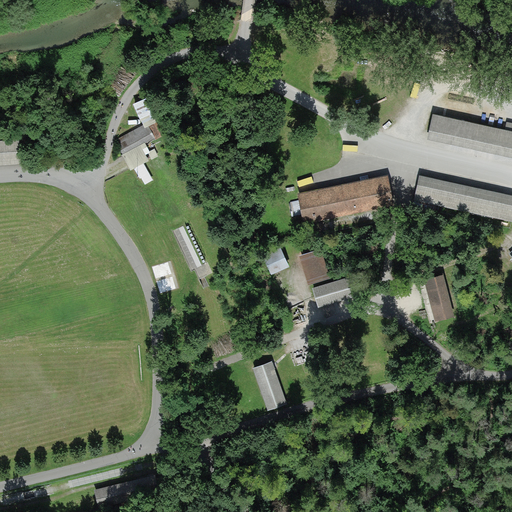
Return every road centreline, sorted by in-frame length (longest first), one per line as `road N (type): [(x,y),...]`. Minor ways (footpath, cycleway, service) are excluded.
road 1 (track): [(0,488),(130,454),(153,439),(157,415),(146,288),(111,219),(59,175),(0,174)]
road 2 (track): [(153,439),(199,445),(248,421),(401,385),(458,372),(511,373)]
road 3 (track): [(241,52),(268,81),(400,153),(511,181)]
road 4 (track): [(458,372),(378,305),(400,153)]
road 5 (track): [(241,52),(195,48),(152,62),(122,96),(86,191)]
road 6 (track): [(378,305),(211,364)]
road 7 (track): [(437,511),(475,436),(511,418)]
